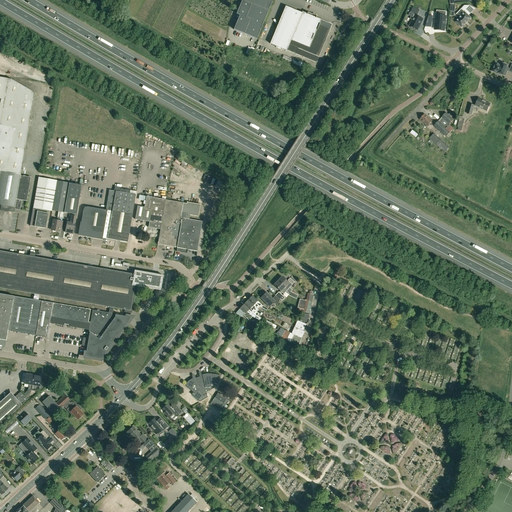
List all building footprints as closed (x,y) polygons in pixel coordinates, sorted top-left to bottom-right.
[(272,0),(241,0),(236,14),(240,15),(234,29),(257,39),(272,0)] [(270,43),(287,50),(316,63),(332,24),(316,18),(317,16),(307,12),(307,14),(302,12),(302,13),(285,6),(270,43)] [(456,22),(461,27),(462,28),(462,27),(471,18),(471,17),(469,15),(472,12),(468,8),(470,6),(469,6),(464,6),(461,9),(466,14),(464,16),(462,15),(460,18),(456,22)] [(412,20),(409,26),(417,30),(423,19),(416,16),(418,13),(411,10),(410,13),(415,15),(412,20)] [(436,15),(435,29),(444,30),(446,16),(436,15)] [(507,71),(511,73),(511,64),(510,69),(508,69),(508,68),(496,63),(492,71),(497,73),(497,72),(500,74),(503,75),(505,75),(507,71)] [(21,175),(20,175),(35,93),(11,79),(0,76),(0,213),(2,204),(10,205),(9,210),(14,211),(15,209),(21,175)] [(470,104),(467,113),(471,115),(473,109),(478,110),(479,107),(487,111),(489,106),(490,106),(490,105),(490,104),(479,98),(475,106),(474,106),(474,105),(470,104)] [(434,126),(446,137),(454,129),(449,124),(454,119),(446,113),(442,118),(439,121),(434,126)] [(425,114),(420,119),(427,126),(432,121),(425,114)] [(445,153),(449,147),(434,134),(430,139),(445,153)] [(31,177),(25,176),(21,175),(15,209),(20,210),(22,200),(27,201),(31,177)] [(52,211),(57,181),(38,178),(30,226),(46,229),(49,210),(52,211)] [(67,198),(69,183),(57,181),(52,211),(58,212),(57,218),(63,219),(64,213),(66,198),(67,198)] [(64,213),(68,213),(76,215),(81,185),(69,183),(67,198),(66,198),(64,213)] [(128,242),(128,240),(136,192),(120,189),(120,192),(109,190),(106,210),(89,207),(86,207),(85,207),(85,208),(84,208),(84,209),(79,234),(95,237),(96,235),(100,235),(100,236),(100,237),(101,237),(101,238),(102,238),(128,242)] [(137,206),(135,219),(149,222),(148,227),(160,229),(165,200),(146,196),(144,207),(137,206)] [(158,242),(158,244),(175,247),(176,246),(177,247),(177,248),(176,251),(187,253),(187,250),(197,251),(202,221),(188,219),(189,215),(198,216),(200,204),(187,202),(187,203),(183,203),(165,199),(165,200),(160,229),(158,242)] [(73,233),(75,223),(76,217),(72,216),(71,223),(67,222),(65,232),(73,233)] [(62,226),(62,224),(63,221),(53,219),(52,230),(59,231),(60,226),(62,226)] [(0,287),(96,305),(110,307),(109,312),(113,313),(114,308),(125,310),(124,315),(130,316),(131,316),(130,315),(131,314),(129,313),(130,311),(134,289),(137,287),(139,286),(160,290),(163,275),(156,274),(155,273),(154,274),(135,270),(134,273),(133,273),(133,274),(130,274),(123,272),(115,271),(110,270),(105,269),(99,268),(98,268),(96,268),(63,262),(61,262),(46,259),(35,257),(35,253),(31,252),(29,256),(25,255),(0,251),(0,287)] [(282,277),(278,280),(287,289),(290,292),(292,290),(289,287),(290,287),(292,285),(292,284),(294,282),(290,278),(288,280),(289,282),(288,283),(282,277)] [(278,280),(274,285),(281,291),(283,293),(284,294),(286,291),(289,293),(290,292),(287,289),(278,280)] [(285,298),(284,297),(279,292),(275,296),(278,299),(280,299),(282,300),(285,298)] [(8,331),(14,296),(0,293),(0,339),(6,341),(8,331)] [(278,299),(275,296),(272,299),(266,293),(265,293),(263,294),(264,295),(261,298),(269,306),(273,302),(275,304),(277,305),(280,299),(278,299)] [(8,331),(47,337),(49,323),(51,316),(53,303),(14,296),(8,331)] [(252,296),(249,299),(254,304),(253,305),(257,309),(262,305),(252,296)] [(248,300),(244,304),(252,311),(251,312),(253,314),(257,316),(259,314),(261,315),(262,313),(257,309),(253,305),(248,300)] [(301,311),(303,312),(309,313),(312,302),(311,302),(306,301),(305,300),(304,305),(303,309),(302,309),(301,311)] [(50,321),(49,323),(89,330),(89,328),(90,323),(88,323),(91,309),(53,303),(51,317),(51,316),(50,321)] [(251,312),(244,305),(240,308),(245,313),(247,312),(251,316),(253,317),(256,318),(259,320),(261,318),(257,316),(253,314),(251,312)] [(89,330),(85,355),(100,358),(105,352),(109,347),(109,346),(126,322),(127,322),(130,317),(130,316),(124,315),(109,312),(93,310),(90,323),(89,328),(89,330)] [(297,320),(294,327),(299,329),(303,331),(306,324),(297,320)] [(299,329),(296,336),(298,337),(301,339),(305,331),(303,331),(299,329)] [(303,339),(301,339),(298,337),(296,336),(294,335),(290,342),(294,344),(299,347),(303,339)] [(215,374),(212,374),(208,373),(207,374),(206,374),(202,374),(202,375),(200,375),(199,376),(196,378),(195,377),(194,378),(193,378),(190,380),(189,380),(187,382),(186,383),(185,385),(192,391),(194,393),(192,395),(193,396),(202,394),(202,396),(207,394),(206,392),(213,388),(214,385),(216,386),(221,376),(218,375),(215,374)] [(31,390),(34,375),(26,374),(24,384),(29,385),(28,390),(31,390)] [(34,375),(31,390),(35,391),(36,386),(40,386),(38,389),(40,390),(44,387),(45,382),(41,381),(42,377),(34,375)] [(0,402),(0,425),(22,405),(15,397),(11,392),(0,402)] [(21,392),(15,397),(22,405),(28,400),(26,397),(23,395),(21,392)] [(70,400),(65,395),(56,403),(49,396),(42,402),(53,415),(63,406),(70,400)] [(224,403),(215,397),(210,404),(219,410),(224,403)] [(70,412),(78,419),(83,414),(80,410),(81,409),(75,402),(73,403),(70,400),(63,406),(66,409),(69,405),(73,410),(70,412)] [(174,403),(171,406),(169,403),(163,408),(166,411),(164,413),(166,415),(167,415),(167,417),(168,417),(172,414),(174,414),(176,416),(181,412),(174,403)] [(28,414),(20,421),(24,426),(32,418),(28,414)] [(50,417),(47,420),(50,423),(54,427),(57,430),(57,429),(59,431),(58,431),(55,434),(61,440),(66,435),(57,425),(57,424),(53,420),(53,421),(50,417)] [(13,418),(2,428),(7,433),(18,423),(13,418)] [(160,418),(157,420),(155,418),(149,423),(152,425),(150,427),(157,435),(162,430),(162,431),(167,426),(160,418)] [(133,426),(127,432),(134,440),(137,437),(138,438),(138,439),(141,443),(144,447),(150,441),(147,437),(146,438),(143,434),(141,435),(133,426)] [(170,437),(173,441),(179,436),(172,429),(169,431),(172,435),(170,437)] [(50,438),(43,430),(40,433),(40,434),(36,438),(39,441),(38,442),(39,442),(41,444),(40,444),(41,444),(47,450),(47,449),(48,450),(52,447),(51,446),(52,445),(54,442),(53,440),(52,440),(51,438),(50,438)] [(38,449),(32,443),(28,438),(19,446),(22,450),(24,449),(28,454),(28,455),(25,457),(32,464),(38,459),(38,457),(34,452),(38,449)] [(156,448),(146,457),(150,461),(160,452),(156,448)] [(6,450),(3,452),(5,455),(4,456),(8,461),(9,460),(11,458),(12,457),(6,450)] [(101,463),(109,471),(113,467),(105,459),(101,463)] [(15,472),(12,475),(17,480),(20,477),(25,472),(14,460),(12,462),(16,467),(16,466),(18,468),(15,471),(15,472)] [(97,466),(89,474),(97,482),(105,474),(97,466)] [(157,478),(167,490),(169,488),(167,485),(170,482),(171,484),(171,483),(173,485),(176,482),(171,476),(172,475),(170,472),(167,474),(165,472),(157,478)] [(188,494),(170,511),(187,511),(197,502),(188,494)] [(39,502),(37,500),(33,496),(23,506),(22,505),(20,506),(21,507),(15,511),(35,511),(38,509),(36,508),(40,505),(39,503),(39,502)] [(61,511),(64,507),(55,497),(50,502),(55,508),(53,511),(61,511)]
